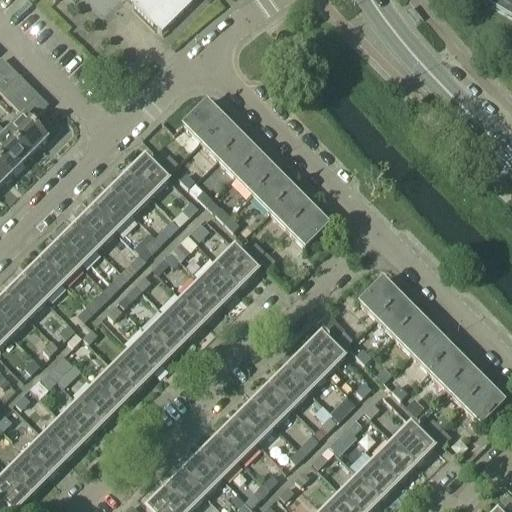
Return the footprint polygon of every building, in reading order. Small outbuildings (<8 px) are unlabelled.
[(48,0),(54,6),(59,0),(125,0),(125,2),(160,37),(189,8),(191,0),(48,0)] [(511,0),(472,0),(511,22),(511,0)] [(0,83),(10,73),(1,64),(0,64),(0,83)] [(0,97),(2,100),(20,83),(10,73),(0,83),(0,97)] [(11,109),(29,92),(20,83),(2,100),(11,109)] [(20,118),(38,101),(29,92),(11,109),(20,118)] [(30,127),(47,110),(38,101),(20,118),(22,120),(23,120),(30,127)] [(199,147),(222,124),(205,107),(182,130),(199,147)] [(46,144),(30,127),(23,120),(22,120),(5,138),(28,162),(46,144)] [(217,165),(240,142),(222,124),(199,147),(217,165)] [(28,162),(5,138),(0,142),(0,166),(12,178),(28,162)] [(234,183),(258,160),(240,142),(217,165),(234,183)] [(170,158),(161,166),(170,175),(178,166),(170,158)] [(251,200),(274,176),(258,160),(234,183),(251,200)] [(168,185),(145,161),(127,179),(151,203),(168,185)] [(196,185),(187,176),(190,173),(181,164),(178,166),(170,175),(188,193),(196,185)] [(0,189),(12,178),(0,166),(0,189)] [(269,217),(292,194),(274,176),(251,200),(269,217)] [(151,203),(127,179),(109,197),(133,220),(151,203)] [(287,235),(310,212),(292,194),(269,217),(287,235)] [(203,195),(196,202),(206,211),(212,205),(203,195)] [(133,220),(109,197),(92,214),(116,237),(133,220)] [(190,209),(181,218),(187,224),(196,215),(190,209)] [(304,253),(327,230),(310,212),(287,235),(304,253)] [(116,237),(92,214),(75,231),(98,255),(116,237)] [(228,223),(220,214),(214,220),(223,228),(228,223)] [(237,231),(228,223),(223,228),(231,237),(237,231)] [(208,238),(206,236),(198,228),(187,239),(197,249),(208,238)] [(246,228),(234,240),(241,247),(253,234),(246,228)] [(170,244),(179,235),(173,229),(164,238),(170,244)] [(98,255),(75,231),(57,249),(80,273),(98,255)] [(153,261),(161,252),(155,246),(147,255),(153,261)] [(265,257),(255,247),(247,254),(258,264),(263,258),(265,257)] [(80,273),(57,249),(40,266),(63,290),(80,273)] [(186,260),(176,250),(169,257),(179,267),(186,260)] [(258,275),(234,252),(217,270),(239,293),(258,275)] [(157,280),(168,270),(172,274),(179,267),(169,257),(151,274),(157,280)] [(271,266),(263,258),(258,264),(266,272),(271,266)] [(128,286),(146,268),(140,262),(122,279),(128,286)] [(63,290),(40,266),(23,283),(46,307),(63,290)] [(239,293),(217,270),(199,287),(222,311),(239,293)] [(110,303),(128,286),(122,279),(104,297),(110,303)] [(149,289),(143,282),(134,291),(140,298),(149,289)] [(46,307),(23,283),(5,301),(28,325),(46,307)] [(376,326),(400,302),(382,285),(358,308),(376,326)] [(222,311),(199,287),(181,305),(204,328),(222,311)] [(123,315),(140,298),(134,291),(117,308),(123,315)] [(93,320),(110,303),(104,297),(87,314),(93,320)] [(28,325),(5,301),(0,305),(0,330),(11,341),(28,325)] [(393,344),(417,320),(400,302),(376,326),(393,344)] [(204,328),(181,305),(164,322),(187,345),(204,328)] [(112,326),(123,315),(117,308),(105,320),(112,326)] [(84,330),(92,322),(86,315),(78,323),(84,330)] [(325,316),(321,327),(337,343),(345,351),(351,344),(344,336),(345,335),(325,316)] [(411,361),(434,337),(417,320),(393,344),(411,361)] [(187,345),(164,322),(147,339),(170,362),(187,345)] [(0,352),(11,341),(0,330),(0,352)] [(66,347),(75,339),(69,332),(60,341),(66,347)] [(88,349),(96,341),(90,335),(82,343),(88,349)] [(428,378),(451,354),(434,337),(411,361),(428,378)] [(76,339),(67,348),(72,353),(81,344),(76,339)] [(170,362),(147,339),(129,356),(152,380),(170,362)] [(344,363),(320,340),(303,357),(326,381),(344,363)] [(50,363),(58,356),(52,349),(44,357),(50,363)] [(445,396),(469,373),(451,354),(428,378),(445,396)] [(362,355),(355,362),(365,372),(372,365),(362,355)] [(152,380),(129,356),(111,374),(135,398),(152,380)] [(326,381),(303,357),(285,375),(308,398),(326,381)] [(55,386),(73,369),(64,361),(47,378),(55,386)] [(31,383),(40,373),(34,367),(25,376),(31,383)] [(382,389),(390,381),(383,373),(374,382),(382,389)] [(462,413),(486,390),(469,373),(445,396),(462,413)] [(135,398),(111,374),(94,391),(117,415),(135,398)] [(308,398),(285,375),(268,392),(291,415),(308,398)] [(37,404),(55,386),(47,378),(29,396),(37,404)] [(408,399),(390,381),(382,389),(400,407),(408,399)] [(364,388),(355,397),(361,403),(370,394),(364,388)] [(481,432),(504,408),(486,390),(462,413),(481,432)] [(117,415),(94,391),(77,408),(100,432),(117,415)] [(291,415),(268,392),(250,409),(273,433),(291,415)] [(23,400),(14,409),(20,415),(29,406),(23,400)] [(338,429),(356,412),(347,403),(330,420),(338,429)] [(413,404),(405,412),(414,422),(422,414),(413,404)] [(100,432),(77,408),(59,426),(83,449),(100,432)] [(273,433),(250,409),(233,427),(256,450),(273,433)] [(370,423),(378,415),(372,409),(364,416),(370,423)] [(443,433),(425,416),(417,424),(434,442),(441,435),(443,433)] [(11,430),(3,421),(0,423),(0,433),(4,437),(11,430)] [(321,446),(337,431),(330,423),(314,439),(321,446)] [(83,449),(59,426),(42,443),(66,466),(83,449)] [(256,450),(233,427),(216,444),(239,467),(256,450)] [(433,453),(410,430),(393,447),(415,471),(433,453)] [(441,435),(434,442),(443,450),(449,444),(441,435)] [(344,451),(351,444),(344,436),(336,444),(344,451)] [(304,463),(321,446),(314,439),(296,456),(304,463)] [(66,466),(42,443),(24,460),(48,484),(66,466)] [(239,467),(216,444),(198,461),(221,485),(239,467)] [(415,471),(393,447),(375,464),(398,488),(415,471)] [(316,476),(332,460),(327,454),(310,470),(316,476)] [(295,472),(304,463),(296,456),(288,465),(295,472)] [(48,484),(24,460),(7,477),(30,501),(48,484)] [(221,485),(198,461),(180,479),(204,502),(221,485)] [(398,488),(375,464),(358,482),(381,506),(398,488)] [(19,511),(30,501),(7,477),(0,484),(0,506),(5,511),(19,511)] [(299,492),(308,483),(302,478),(293,486),(299,492)] [(193,511),(204,502),(180,479),(164,495),(179,511),(193,511)] [(268,498),(279,488),(272,481),(261,491),(268,498)] [(374,511),(381,506),(358,482),(340,499),(352,511),(374,511)] [(259,507),(268,498),(261,491),(252,500),(259,507)] [(283,507),(292,498),(287,493),(278,502),(283,507)] [(179,511),(164,495),(146,511),(179,511)] [(352,511),(340,499),(327,511),(352,511)]
